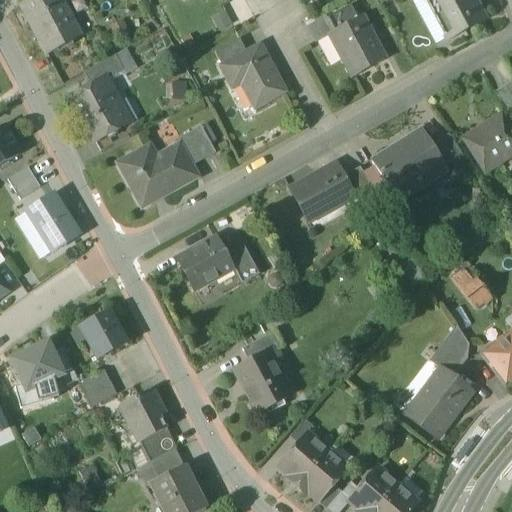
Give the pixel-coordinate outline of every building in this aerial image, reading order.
[(30,0),(20,6),(46,54),(79,37),(59,0),(30,0)] [(412,0),(411,1),(435,46),(446,40),(423,0),(412,0)] [(424,0),(446,40),(483,20),(472,0),(424,0)] [(225,13),(212,20),(218,33),(231,27),(225,13)] [(303,25),(314,45),(327,37),(333,34),(322,15),(303,25)] [(327,37),(351,80),(385,62),(361,19),(333,34),(327,37)] [(122,22),(109,28),(117,44),(130,37),(122,22)] [(213,55),(221,69),(246,55),(238,42),(213,55)] [(240,86),(253,111),(284,94),(259,48),(246,55),(221,69),(220,70),(231,91),(240,86)] [(115,57),(123,73),(121,74),(123,77),(137,70),(127,51),(115,57)] [(83,75),(91,89),(106,81),(106,82),(121,74),(123,73),(115,57),(83,75)] [(80,125),(89,142),(103,135),(104,136),(108,139),(114,135),(115,130),(114,129),(125,123),(111,98),(114,96),(106,82),(106,81),(91,89),(71,100),(79,116),(80,116),(84,122),(80,125)] [(511,82),(494,93),(506,112),(511,108),(511,82)] [(185,84),(171,84),(172,102),(186,102),(185,84)] [(461,140),(484,176),(511,157),(511,132),(501,115),(461,140)] [(0,167),(20,155),(4,128),(0,130),(0,167)] [(179,148),(191,168),(215,155),(200,129),(174,143),(178,149),(179,148)] [(389,191),(391,194),(420,175),(427,186),(448,172),(445,167),(431,146),(422,133),(395,150),(394,149),(371,164),(374,168),(389,191)] [(431,146),(445,167),(461,156),(448,135),(431,146)] [(118,167),(142,209),(196,179),(191,168),(179,148),(178,149),(152,163),(146,152),(118,167)] [(288,191),(307,225),(308,224),(305,220),(332,205),(334,209),(354,199),(342,178),(335,165),(288,191)] [(27,168),(7,181),(13,192),(33,179),(27,168)] [(389,191),(374,168),(363,175),(376,196),(378,199),(389,191)] [(354,199),(358,206),(376,196),(363,175),(359,169),(342,178),(354,199)] [(420,175),(391,194),(398,205),(427,186),(420,175)] [(33,179),(13,192),(19,202),(39,189),(33,179)] [(52,196),(26,213),(52,254),(78,237),(52,196)] [(305,220),(308,224),(334,209),(332,205),(305,220)] [(230,222),(235,233),(256,221),(250,211),(230,222)] [(52,254),(26,213),(13,221),(39,262),(52,254)] [(176,263),(194,295),(233,272),(226,260),(214,241),(176,263)] [(236,271),(243,284),(257,276),(243,251),(229,258),(236,271)] [(229,258),(226,260),(233,272),(233,273),(236,271),(229,258)] [(414,258),(400,266),(413,288),(427,280),(414,258)] [(452,281),(461,292),(472,284),(463,272),(452,281)] [(475,281),(472,284),(461,292),(475,311),(489,300),(475,281)] [(81,330),(97,361),(125,347),(108,315),(81,330)] [(511,315),(498,326),(507,337),(511,332),(511,315)] [(441,370),(452,379),(467,361),(468,347),(456,327),(452,332),(429,362),(441,371),(441,370)] [(241,352),(248,364),(265,355),(266,357),(276,352),(282,349),(274,335),(241,352)] [(511,344),(507,337),(480,357),(505,389),(511,382),(511,344)] [(51,354),(47,345),(11,362),(22,386),(26,394),(34,390),(54,381),(62,377),(51,354)] [(62,349),(51,354),(62,377),(66,387),(77,381),(62,349)] [(286,371),(276,352),(266,357),(276,376),(286,371)] [(233,372),(257,416),(289,399),(276,376),(266,357),(265,355),(248,364),(233,372)] [(408,413),(438,436),(471,393),(452,379),(441,370),(441,371),(408,413)] [(79,386),(90,409),(116,396),(104,373),(103,373),(79,386)] [(52,400),(58,398),(54,381),(34,390),(37,403),(52,400)] [(14,388),(20,410),(53,401),(52,400),(37,403),(34,390),(26,394),(22,386),(14,388)] [(133,433),(139,445),(166,432),(157,414),(162,411),(152,393),(132,403),(132,404),(118,411),(129,432),(133,433)] [(289,439),(298,447),(307,437),(313,430),(304,422),(289,439)] [(139,445),(149,464),(174,452),(176,451),(166,432),(139,445)] [(278,470),(298,487),(326,453),(307,437),(298,447),(278,470)] [(335,444),(326,453),(346,470),(354,461),(335,444)] [(183,469),(174,452),(149,464),(158,482),(183,469)] [(346,470),(326,453),(298,487),(317,503),(332,486),(346,470)] [(150,486),(163,511),(204,511),(205,511),(183,469),(158,482),(150,486)] [(349,504),(357,511),(375,511),(397,488),(377,471),(359,491),(348,504),(349,504)] [(405,479),(398,488),(415,503),(423,494),(405,479)] [(350,484),(341,494),(326,511),(342,511),(349,504),(348,504),(359,491),(350,484)] [(317,504),(326,511),(341,494),(332,486),(317,503),(317,504)] [(398,488),(397,488),(375,511),(409,511),(416,504),(415,503),(398,488)]
